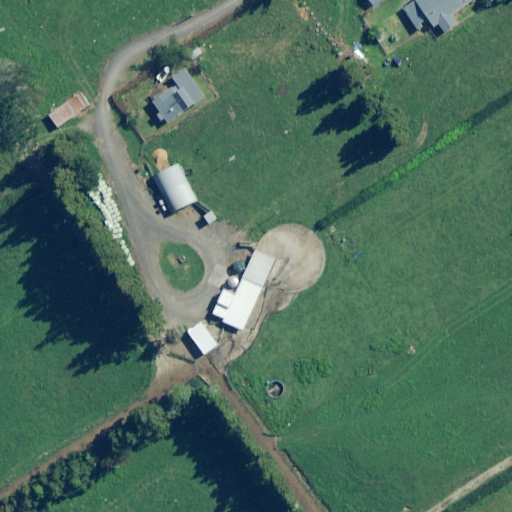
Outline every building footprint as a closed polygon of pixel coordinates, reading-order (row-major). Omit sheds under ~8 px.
[(414,0),(401,10),(418,32),(430,23),(433,28),(438,25),(445,34),(458,25),(451,16),(473,0),(414,0)] [(204,99),(185,71),(173,79),(177,85),(170,90),(167,85),(149,97),(164,120),(167,123),(204,99)] [(90,105),(81,94),(52,114),(61,126),(90,105)] [(195,202),(177,166),(156,177),(174,213),(195,202)] [(274,261),(254,252),(235,295),(224,290),(212,317),(242,331),(274,261)] [(219,347),(201,324),(188,333),(206,357),(219,347)]
